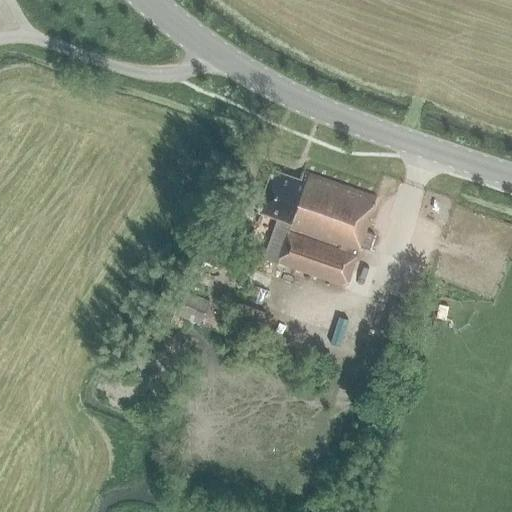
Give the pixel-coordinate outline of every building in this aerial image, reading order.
[(357,249),(357,247),(369,250),(374,234),(362,230),(373,195),(302,173),(300,179),(272,170),(259,213),(290,223),(289,228),(357,249)] [(287,232),(277,261),(345,285),(355,257),(287,232)] [(204,256),(200,268),(209,271),(213,259),(204,256)] [(200,325),(209,300),(185,292),(177,316),(200,325)] [(406,307),(393,303),(383,333),(396,337),(406,307)]
